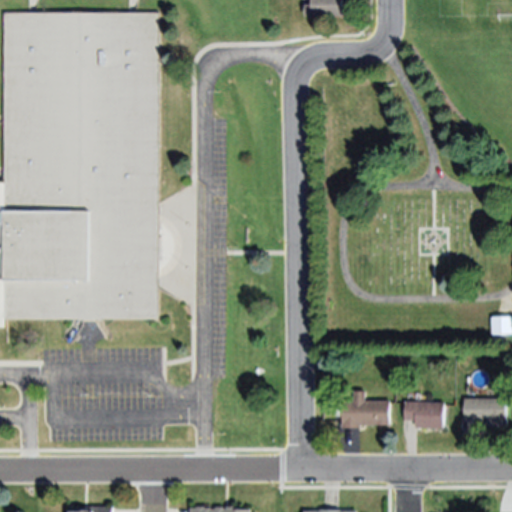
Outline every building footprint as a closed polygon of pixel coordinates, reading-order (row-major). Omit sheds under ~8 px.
[(0,0),(268,0),(270,43),(318,56),(301,68),(296,77),(293,91),(300,356),(302,472),(202,473),(153,472),(37,472),(27,473),(0,473),(0,0)] [(344,0),(345,15),(307,16),(307,3),(314,3),(314,0),(344,0)] [(416,232),(416,259),(447,259),(447,232),(416,232)] [(391,401),(390,426),(361,425),(361,428),(344,428),(344,401),(353,401),(353,392),(366,392),(366,401),(391,401)] [(464,399),(506,399),(506,427),(487,427),(487,419),(464,419),(464,399)] [(406,402),(445,403),(444,428),(416,427),(416,421),(405,421),(406,402)]
